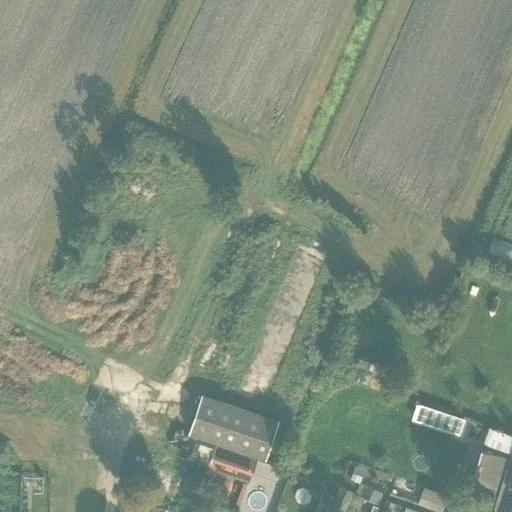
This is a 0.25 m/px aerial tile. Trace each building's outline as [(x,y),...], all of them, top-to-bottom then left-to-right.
[(215,447),(256,463),(259,464),(260,460),(274,426),(201,398),(187,436),(215,447)] [(249,482),(256,463),(215,447),(208,468),(249,482)] [(511,511),(511,449),(507,463),(493,511),(511,511)] [(481,490),(471,511),(488,511),(505,458),(482,451),(472,486),(479,488),(481,490)] [(341,486),(329,508),(337,511),(343,511),(354,492),(341,486)] [(424,486),(418,503),(442,511),(448,495),(424,486)] [(457,511),(463,498),(451,493),(443,511),(457,511)] [(108,511),(109,497),(56,495),(54,511),(108,511)]
